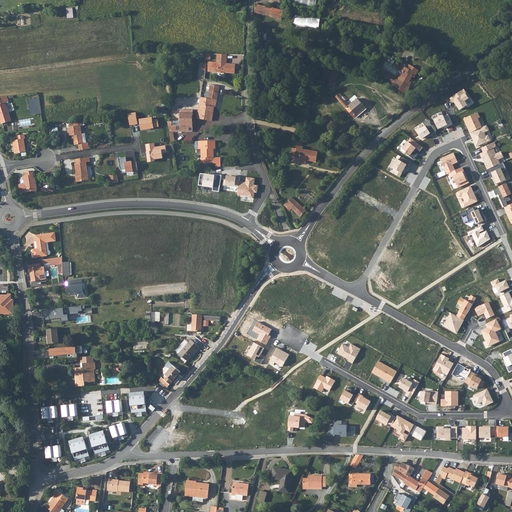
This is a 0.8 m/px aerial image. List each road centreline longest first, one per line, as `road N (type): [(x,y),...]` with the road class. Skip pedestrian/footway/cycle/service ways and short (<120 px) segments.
road 1 (residential): [(289,245),(381,135),(511,38)]
road 2 (tertiary): [(11,226),(36,480)]
road 3 (residential): [(510,414),(421,416),(289,334)]
road 4 (residential): [(17,218),(139,203),(199,206),(246,222)]
road 5 (residential): [(399,216),(439,148),(458,143),(511,256)]
road 6 (residential): [(174,455),(392,451)]
road 7 (unclassified): [(268,185),(249,122),(251,0)]
road 8 (residential): [(167,403),(280,255)]
road 9 (residential): [(0,167),(137,145)]
road 10 (residential): [(392,451),(511,459)]
